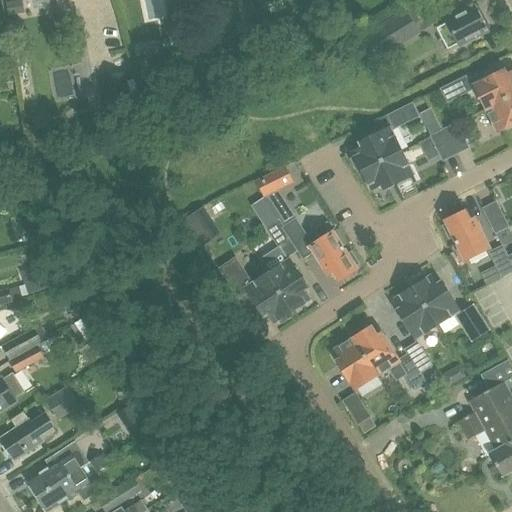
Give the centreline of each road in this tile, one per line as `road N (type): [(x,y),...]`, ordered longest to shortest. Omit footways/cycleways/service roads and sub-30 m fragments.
road 1 (residential): [(405,237),(394,268),(310,321),(295,350),(299,370),(389,511)]
road 2 (residential): [(511,158),(416,206),(405,237)]
road 3 (residential): [(405,237),(371,221),(322,147)]
